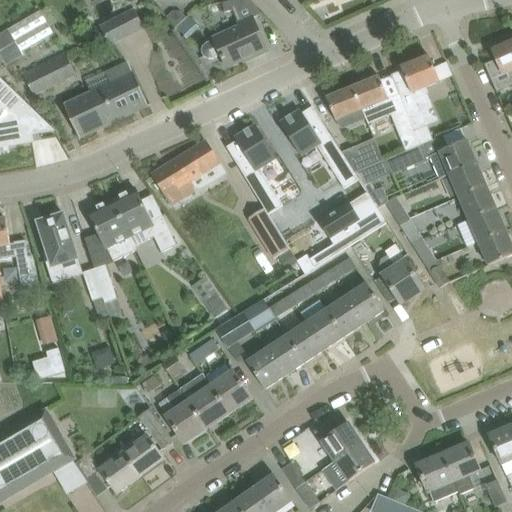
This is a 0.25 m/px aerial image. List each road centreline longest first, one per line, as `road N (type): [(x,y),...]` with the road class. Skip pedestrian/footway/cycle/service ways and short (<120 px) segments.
road 1 (residential): [(156,511),(325,393),(384,367),(423,420),(511,387)]
road 2 (residential): [(0,191),(62,180),(327,54)]
road 3 (residential): [(511,170),(440,7)]
road 4 (residential): [(327,54),(440,7)]
